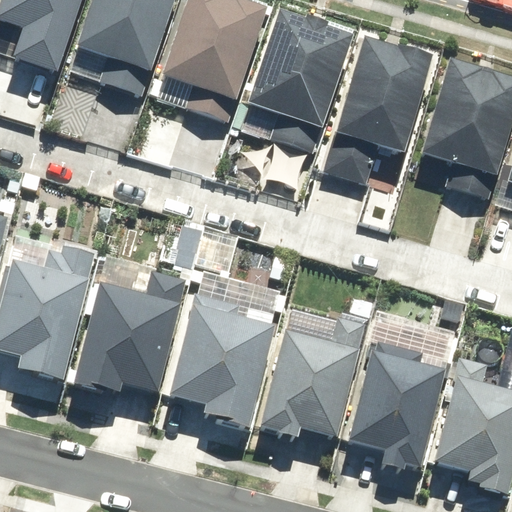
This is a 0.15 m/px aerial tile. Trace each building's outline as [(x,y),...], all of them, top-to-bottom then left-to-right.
[(106,63),(98,88),(138,101),(170,0),(87,0),(70,52),(106,63)] [(187,94),(181,115),(226,130),(264,13),(224,0),(182,0),(156,84),(187,94)] [(273,126),(268,143),(310,157),(348,40),(271,15),(239,115),(273,126)] [(318,160),(314,171),(364,188),(367,176),(375,154),(399,162),(430,67),(356,43),(318,160)] [(487,207),(511,130),(511,93),(439,70),(408,165),(447,178),(442,193),(487,207)] [(511,141),(496,190),(511,194),(511,141)] [(59,391),(93,259),(61,251),(53,282),(4,269),(0,283),(0,362),(12,366),(9,378),(59,391)] [(156,397),(186,284),(149,274),(142,303),(91,290),(63,396),(111,409),(117,386),(156,397)] [(229,323),(233,306),(193,296),(164,405),(196,413),(193,424),(243,437),(270,333),(229,323)] [(329,447),(359,329),(334,322),(328,346),(281,333),(253,437),(286,445),(288,436),(329,447)] [(416,372),(421,357),(368,343),(340,447),(374,456),(370,474),(395,481),(397,474),(418,479),(444,379),(416,372)] [(462,480),(459,490),(506,502),(511,477),(511,398),(477,389),(482,369),(455,362),(427,470),(462,480)]
